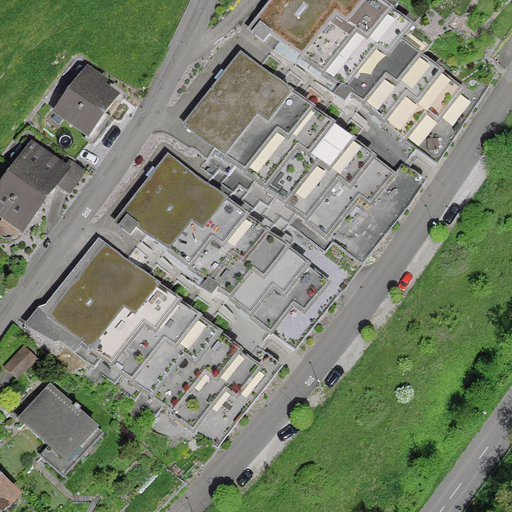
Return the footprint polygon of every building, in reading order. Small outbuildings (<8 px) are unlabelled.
[(271,0),(248,30),(257,36),(263,29),(302,59),(334,16),(348,27),(368,0),(271,0)] [(365,43),(391,9),(379,0),(368,0),(348,27),(334,16),(302,59),(299,62),(319,77),(352,33),(365,43)] [(374,73),(401,39),(412,25),(391,9),(365,43),(352,33),(319,77),(339,92),(362,63),(374,73)] [(394,89),(421,55),(401,39),(374,73),(362,63),(339,92),(333,100),(342,107),(348,99),(360,109),(383,80),(394,89)] [(49,63),(63,73),(72,62),(59,51),(49,63)] [(383,80),(360,109),(381,125),(404,96),(414,105),(441,71),(421,55),(394,89),(383,80)] [(288,96),(238,56),(182,127),(222,158),(254,117),(265,126),(288,96)] [(404,96),(381,125),(401,141),(424,112),(435,121),(461,88),(441,71),(414,105),(404,96)] [(55,114),(85,136),(111,101),(98,91),(101,86),(85,74),(75,86),(66,79),(58,91),(67,97),(55,114)] [(265,126),(254,117),(222,158),(242,174),(275,133),(285,142),(309,113),(288,96),(265,126)] [(242,174),(262,191),(295,149),(306,158),(329,129),(309,113),(285,142),(275,133),(242,174)] [(295,149),(262,191),(283,207),(315,166),(326,174),(349,145),(329,129),(306,158),(295,149)] [(315,166),(283,207),(303,223),(336,182),(347,190),(370,161),(349,145),(326,174),(315,166)] [(8,211),(25,224),(62,174),(29,150),(0,187),(0,215),(3,218),(8,211)] [(223,204),(165,158),(146,183),(151,187),(118,229),(127,236),(133,227),(165,253),(188,224),(200,233),(223,204)] [(336,182),(303,223),(323,239),(356,198),(367,207),(390,177),(370,161),(347,190),(336,182)] [(220,250),(243,221),(223,204),(200,233),(188,224),(165,253),(186,269),(208,240),(220,250)] [(240,266),(264,237),(243,221),(220,250),(208,240),(186,269),(206,285),(229,257),(240,266)] [(261,282),(284,253),(264,237),(240,266),(229,257),(206,285),(200,293),(209,300),(215,292),(227,302),(250,273),(261,282)] [(155,289),(103,248),(47,318),(88,351),(121,310),(132,319),(155,289)] [(281,298),(304,269),(284,253),(261,282),(250,273),(227,302),(247,318),(270,289),(281,298)] [(290,306),(301,314),(325,285),(304,269),(281,298),(270,289),(247,318),(268,334),(290,306)] [(121,310),(88,351),(108,367),(141,326),(152,335),(175,306),(155,289),(132,319),(121,310)] [(141,326),(108,367),(129,384),(161,343),(172,351),(196,322),(175,306),(152,335),(141,326)] [(161,343),(129,384),(149,400),(182,359),(193,367),(216,338),(196,322),(172,351),(161,343)] [(182,359),(149,400),(169,416),(202,375),(213,384),(236,354),(216,338),(193,367),(182,359)] [(33,361),(22,349),(3,370),(14,381),(33,361)] [(202,375),(169,416),(190,432),(223,391),(233,400),(257,370),(236,354),(213,384),(202,375)] [(38,458),(61,479),(100,437),(75,414),(77,412),(73,408),(71,410),(47,388),(36,399),(40,403),(32,413),(30,411),(19,422),(46,448),(38,458)] [(0,511),(14,497),(0,484),(0,511)] [(144,494),(126,511),(155,511),(159,508),(144,494)]
